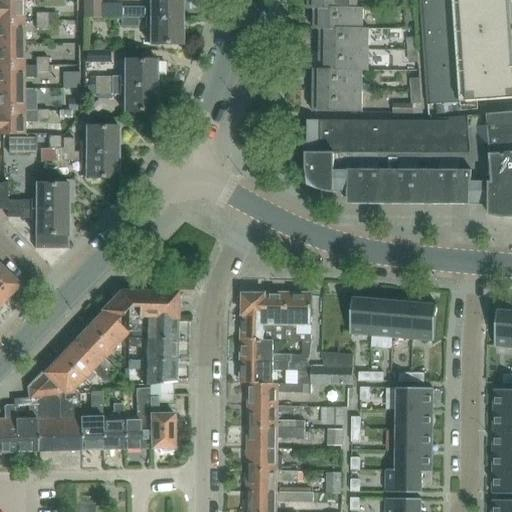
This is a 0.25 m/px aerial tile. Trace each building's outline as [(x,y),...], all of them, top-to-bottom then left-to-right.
[(0,0),(0,21),(24,21),(24,0),(0,0)] [(102,18),(101,0),(83,0),(83,18),(102,18)] [(137,8),(137,9),(138,9),(138,18),(138,19),(150,19),(150,18),(182,18),(182,17),(181,17),(181,10),(182,10),(182,0),(149,0),(150,7),(137,8)] [(358,0),(308,0),(309,2),(312,2),(312,8),(358,8),(358,0)] [(405,0),(406,9),(414,8),(413,0),(405,0)] [(501,100),(511,99),(511,48),(508,0),(420,0),(428,105),(492,100),(493,103),(502,102),(501,100)] [(312,8),(308,7),(308,9),(314,9),(314,22),(317,22),(317,28),(364,29),(365,8),(358,8),(312,8)] [(414,8),(406,9),(407,21),(415,21),(414,8)] [(121,9),(121,18),(138,18),(138,9),(137,9),(121,9)] [(37,21),(48,21),(48,12),(37,12),(37,21)] [(121,26),(138,26),(138,19),(138,18),(121,18),(121,26)] [(182,18),(150,18),(150,19),(150,43),(149,43),(149,44),(183,44),(183,43),(182,43),(182,27),(181,27),(181,19),(182,19),(182,18)] [(0,43),(25,44),(24,21),(0,21),(0,43)] [(317,28),(314,28),(314,29),(320,29),(320,43),(323,43),(323,49),(320,49),(370,50),(370,29),(364,29),(317,28)] [(408,38),(409,50),(418,49),(417,38),(408,38)] [(0,43),(0,66),(25,66),(25,44),(0,43)] [(370,50),(320,49),(320,63),(323,63),(323,69),(314,69),(314,70),(370,70),(370,50)] [(418,49),(409,50),(410,62),(418,62),(418,49)] [(111,52),(85,52),(85,64),(111,65),(111,52)] [(37,56),(37,66),(49,66),(49,56),(37,56)] [(111,77),(111,85),(156,86),(156,85),(155,85),(155,77),(156,77),(156,61),(157,61),(157,60),(123,60),(123,61),(124,61),(124,77),(111,77)] [(25,66),(0,66),(0,88),(25,88),(25,78),(36,78),(36,66),(25,66)] [(364,72),(370,72),(370,70),(314,70),(313,84),(317,84),(317,90),(313,90),(364,91),(364,72)] [(96,77),(95,85),(111,85),(111,77),(96,77)] [(411,79),(412,92),(421,91),(420,79),(411,79)] [(95,85),(95,94),(111,94),(111,85),(95,85)] [(111,94),(111,96),(124,96),(124,110),(123,110),(123,111),(157,111),(157,110),(156,110),(156,94),(155,94),(155,86),(156,86),(111,85),(111,94)] [(25,88),(0,88),(0,110),(25,111),(25,112),(36,111),(36,90),(25,90),(25,88)] [(313,112),(323,112),(363,112),(364,91),(313,90),(313,105),(316,105),(316,110),(313,110),(313,112)] [(412,92),(413,104),(413,105),(393,105),(393,116),(423,116),(421,91),(412,92)] [(69,110),(77,110),(77,99),(68,99),(69,110)] [(0,134),(2,134),(25,134),(25,124),(36,124),(36,118),(36,111),(25,112),(25,111),(0,110),(0,134)] [(430,119),(430,121),(309,121),(306,152),(307,168),(307,171),(307,174),(309,177),(310,180),(311,181),(312,183),(313,184),(316,187),(319,189),(322,190),(324,191),(326,191),(336,193),(336,192),(335,191),(335,190),(349,190),(349,204),(471,205),(471,203),(490,203),(490,214),(490,216),(502,218),(504,218),(506,219),(510,219),(511,218),(511,112),(489,114),(489,115),(430,119)] [(85,127),(86,127),(85,152),(118,152),(118,151),(116,151),(116,143),(118,143),(118,128),(119,128),(119,127),(85,126),(85,127)] [(48,150),(62,150),(62,136),(48,136),(48,150)] [(9,153),(37,153),(37,137),(8,137),(9,153)] [(63,138),(63,151),(74,151),(74,138),(63,138)] [(57,160),(85,160),(85,176),(84,176),(84,177),(119,178),(119,176),(118,176),(118,161),(116,161),(116,153),(118,153),(118,152),(85,152),(85,151),(74,151),(63,151),(57,151),(57,160)] [(35,185),(36,185),(36,200),(7,200),(7,209),(68,209),(66,209),(66,201),(68,201),(68,185),(69,185),(69,184),(35,184),(35,185)] [(34,235),(35,235),(35,249),(68,249),(68,248),(68,235),(69,235),(69,234),(68,234),(68,218),(66,218),(66,210),(68,210),(68,209),(7,209),(7,218),(8,218),(8,217),(23,217),(23,220),(35,219),(35,234),(34,234),(34,235)] [(0,297),(3,300),(9,294),(12,294),(16,290),(16,287),(19,285),(0,266),(0,297)] [(125,338),(125,316),(125,292),(121,292),(103,310),(104,312),(100,316),(98,314),(88,325),(113,350),(125,338)] [(176,293),(132,292),(129,292),(125,292),(125,316),(128,316),(175,317),(176,317),(176,308),(178,309),(179,296),(176,296),(176,293)] [(265,325),(265,330),(275,330),(274,341),(276,341),(288,342),(288,325),(288,294),(285,294),(283,292),(278,292),(276,294),(265,294),(265,325)] [(288,325),(288,342),(304,342),(311,342),(312,334),(298,334),(298,325),(312,326),(312,305),(312,295),(309,295),(307,292),(301,292),(299,294),(288,294),(288,325)] [(243,337),(243,340),(274,341),(275,330),(265,330),(265,325),(265,294),(243,294),(243,314),(243,337)] [(371,336),(375,300),(353,298),(350,334),(371,336)] [(392,337),(395,302),(375,300),(371,336),(392,337)] [(395,302),(392,337),(413,339),(416,303),(395,302)] [(416,303),(413,339),(434,341),(437,305),(416,303)] [(511,347),(511,311),(498,310),(495,346),(511,347)] [(175,327),(175,317),(128,316),(128,326),(146,326),(146,339),(175,339),(175,336),(177,335),(177,329),(175,327)] [(117,371),(104,359),(113,350),(88,325),(78,336),(79,337),(75,342),(110,378),(117,371)] [(174,349),(175,339),(146,339),(128,338),(128,348),(145,348),(145,360),(174,361),(174,359),(176,357),(177,351),(174,349)] [(240,346),(240,351),(242,353),(242,361),(292,363),(292,355),(276,355),(276,341),(274,341),(243,340),(243,341),(242,344),(240,346)] [(69,345),(58,356),(83,381),(92,372),(105,384),(110,378),(75,342),(70,346),(69,345)] [(292,355),(292,363),(303,363),(309,363),(311,343),(311,342),(304,342),(303,355),(292,355)] [(339,354),(321,353),(324,366),(354,367),(354,362),(354,354),(339,354)] [(63,395),(74,394),(78,393),(74,390),(83,381),(58,356),(48,366),(49,368),(45,373),(44,371),(42,373),(63,395)] [(174,383),(174,382),(174,380),(176,378),(176,372),(174,370),(174,361),(128,360),(128,370),(145,370),(145,386),(149,385),(150,385),(174,383)] [(249,383),(276,384),(276,371),(299,371),(299,370),(303,370),(303,363),(292,363),(242,361),(242,370),(240,372),(240,377),(242,379),(242,383),(249,383)] [(299,371),(299,384),(304,384),(312,384),(312,366),(309,363),(303,363),(303,370),(299,370),(299,371)] [(324,366),(312,366),(312,384),(353,386),(354,367),(324,366)] [(371,382),(371,373),(359,372),(359,381),(371,382)] [(42,373),(28,387),(30,399),(36,398),(40,397),(58,395),(63,395),(42,373)] [(371,373),(371,382),(384,382),(384,373),(371,373)] [(399,373),(399,382),(412,382),(412,373),(399,373)] [(424,383),(424,373),(412,373),(412,382),(424,383)] [(511,383),(511,374),(503,375),(503,383),(511,383)] [(151,446),(151,448),(174,448),(174,427),(176,425),(176,419),(174,417),(174,414),(158,414),(158,402),(173,402),(174,383),(150,385),(150,413),(150,414),(151,438),(151,445),(151,446)] [(279,393),(304,393),(304,384),(299,384),(276,384),(249,383),(249,401),(251,401),(251,405),(249,405),(279,406),(279,393)] [(147,445),(147,435),(146,414),(150,414),(150,413),(150,385),(149,385),(149,388),(136,389),(136,414),(129,415),(129,411),(123,412),(124,449),(147,448),(147,446),(147,445)] [(361,400),(369,400),(370,388),(361,388),(361,400)] [(397,409),(433,410),(433,388),(397,388),(397,409)] [(511,410),(511,389),(494,389),(494,411),(511,410)] [(103,449),(102,416),(102,392),(90,392),(90,410),(80,410),(81,450),(103,449)] [(78,393),(74,394),(63,395),(58,395),(59,451),(81,450),(80,410),(79,394),(78,393)] [(40,397),(36,398),(37,451),(59,451),(58,395),(40,397)] [(36,398),(30,399),(13,400),(15,419),(14,419),(15,452),(37,451),(36,398)] [(124,449),(123,412),(123,403),(123,404),(113,404),(113,403),(113,416),(102,416),(103,449),(124,449)] [(6,405),(4,407),(4,419),(0,419),(0,452),(15,452),(14,419),(15,419),(14,409),(13,405),(6,405)] [(279,411),(279,406),(249,405),(249,406),(251,406),(251,410),(249,410),(249,427),(298,428),(298,421),(279,420),(279,411)] [(328,408),(328,426),(343,426),(343,408),(328,408)] [(433,431),(433,410),(397,409),(397,430),(433,431)] [(494,431),(511,431),(511,410),(494,411),(494,431)] [(361,417),(360,417),(352,417),(352,429),(361,430),(361,417)] [(248,448),(279,449),(279,438),(306,439),(306,428),(298,428),(249,427),(248,444),(250,444),(250,448),(248,448)] [(328,429),(328,446),(343,446),(343,429),(328,429)] [(360,442),(361,430),(352,429),(352,442),(360,442)] [(433,431),(397,430),(396,451),(432,451),(433,431)] [(511,431),(494,431),(493,452),(511,452),(511,431)] [(279,449),(248,448),(248,449),(250,449),(250,453),(248,453),(248,470),(283,471),(283,456),(279,456),(279,449)] [(432,451),(396,451),(396,470),(396,471),(422,471),(422,473),(432,473),(432,451)] [(511,472),(511,452),(493,452),(493,473),(511,472)] [(360,471),(360,458),(351,458),(351,470),(360,471)] [(396,470),(387,469),(386,493),(422,493),(422,473),(422,471),(396,471),(396,470)] [(283,471),(248,470),(248,487),(250,487),(250,491),(248,491),(248,492),(278,492),(278,482),(299,483),(299,472),(283,472),(283,471)] [(326,472),(326,493),(341,493),(341,488),(341,473),(326,472)] [(511,472),(493,473),(493,494),(511,494),(511,472)] [(351,492),(360,492),(360,480),(351,479),(351,492)] [(278,492),(248,492),(250,492),(249,496),(248,496),(247,511),(277,511),(278,502),(314,502),(314,493),(278,492)] [(359,498),(351,498),(351,510),(359,510),(359,498)] [(385,511),(421,511),(422,499),(386,498),(385,511)] [(511,511),(511,500),(493,500),(492,511),(511,511)]
